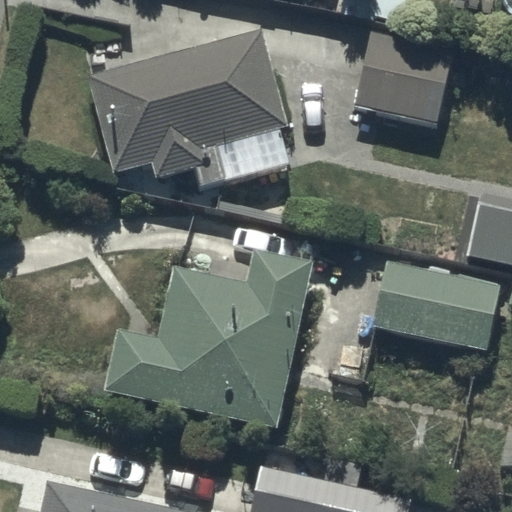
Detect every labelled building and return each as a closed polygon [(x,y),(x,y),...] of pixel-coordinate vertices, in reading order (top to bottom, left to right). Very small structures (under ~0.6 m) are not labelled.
[(261,29),(89,75),(114,169),(150,160),(154,174),(193,164),(200,190),(289,166),(279,128),(287,126),(261,29)] [(488,78),(450,69),(452,61),(373,42),(368,61),(364,60),(353,107),(436,127),(441,106),(480,114),(488,78)] [(511,206),(477,199),(466,255),(511,264),(511,206)] [(275,426),(311,261),(255,248),(248,281),(174,264),(158,337),(117,328),(114,344),(106,342),(101,363),(109,365),(104,389),(275,426)] [(501,283),(387,257),(372,323),(487,349),(501,283)] [(259,466),(247,511),(353,511),(359,490),(259,466)] [(197,511),(198,511),(47,479),(39,511),(197,511)]
